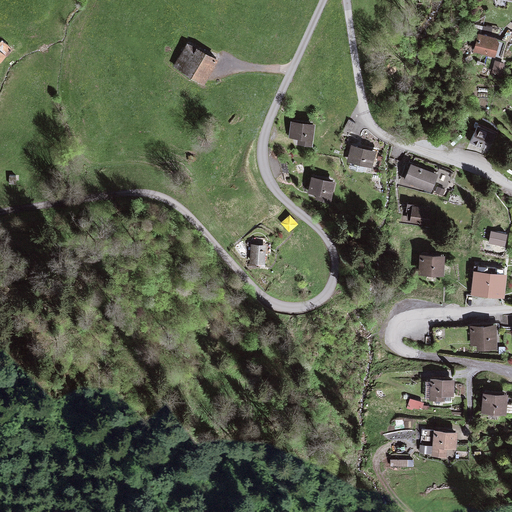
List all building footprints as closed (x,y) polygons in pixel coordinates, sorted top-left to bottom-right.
[(500,39),(479,33),(474,51),(495,57),(500,39)] [(219,60),(187,42),(173,68),(206,85),(219,60)] [(495,70),(506,71),(507,60),(495,59),(495,70)] [(316,124),(292,121),(289,143),(313,146),(316,124)] [(496,134),(478,125),(470,143),(487,151),(496,134)] [(376,150),(351,144),(347,161),(372,167),(376,150)] [(438,175),(411,164),(404,181),(431,192),(438,175)] [(18,175),(9,175),(9,184),(17,185),(18,175)] [(335,180),(312,176),(308,194),(332,199),(335,180)] [(432,209),(413,205),(410,220),(429,224),(432,209)] [(283,220),(292,230),(301,221),(292,212),(283,220)] [(361,230),(349,235),(355,249),(367,244),(361,230)] [(507,233),(492,231),(489,246),(504,248),(507,233)] [(268,244),(251,243),(250,262),(267,263),(268,244)] [(446,254),(420,253),(419,274),(444,276),(446,254)] [(507,275),(474,272),(471,296),(504,299),(507,275)] [(497,323),(470,324),(471,345),(477,345),(477,350),(497,350),(497,323)] [(454,377),(430,376),(429,399),(444,400),(444,395),(453,396),(454,377)] [(507,393),(484,391),(482,413),(505,415),(507,393)] [(413,397),(410,405),(423,409),(426,401),(413,397)] [(457,430),(434,429),(432,455),(447,456),(448,448),(456,449),(457,430)] [(407,454),(391,454),(391,468),(407,467),(407,454)]
